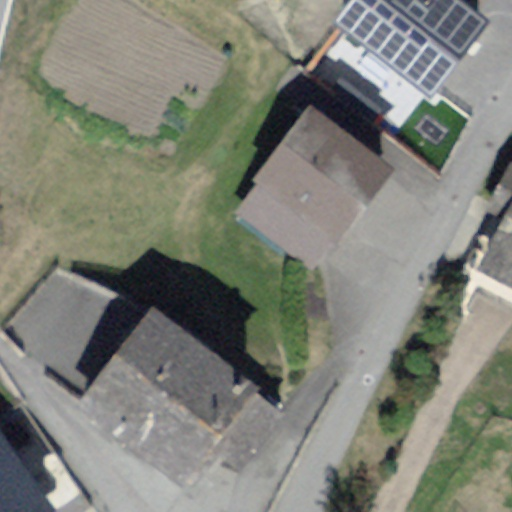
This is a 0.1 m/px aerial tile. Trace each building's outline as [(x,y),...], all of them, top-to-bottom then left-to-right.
[(479,13),(460,0),(356,0),(345,15),(431,78),(479,13)] [(388,162),(314,107),(263,174),(268,177),(246,206),(312,255),(334,227),(338,230),(388,162)] [(511,209),(483,262),(511,277),(511,209)] [(156,311),(90,399),(140,436),(206,348),(156,311)] [(184,468),(250,381),(206,348),(140,436),(184,468)] [(0,511),(42,511),(50,507),(0,432),(0,511)]
